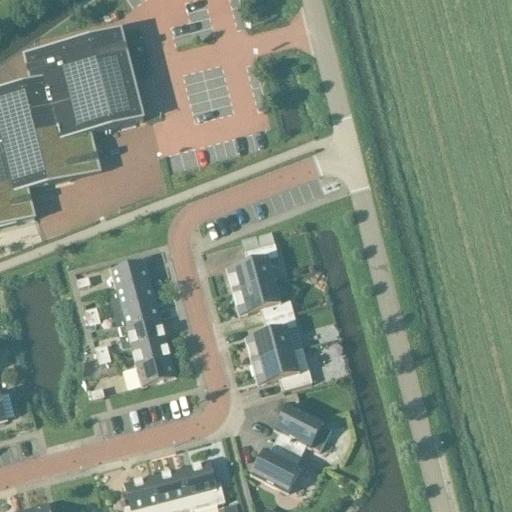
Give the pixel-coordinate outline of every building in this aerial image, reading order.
[(0,232),(35,224),(28,196),(70,185),(101,177),(98,167),(91,139),(145,126),(144,121),(134,83),(122,36),(37,58),(23,61),(30,88),(0,95),(0,232)] [(274,248),(244,257),(248,269),(230,273),(232,283),(229,284),(233,297),(274,286),(268,264),(278,261),(274,248)] [(149,286),(144,266),(111,275),(116,295),(149,286)] [(76,285),(79,293),(90,290),(88,282),(76,285)] [(154,305),(149,286),(116,295),(107,297),(112,316),(154,305)] [(260,314),(263,326),(293,318),(290,305),(280,308),(274,286),(233,297),(236,310),(239,309),(242,319),(260,314)] [(159,324),(154,305),(112,316),(118,335),(159,324)] [(85,315),(87,323),(98,320),(96,312),(85,315)] [(297,331),(293,318),(263,326),(266,338),(248,343),(251,353),(248,354),(252,366),(293,355),(287,334),(297,331)] [(98,320),(87,323),(89,331),(100,328),(98,320)] [(165,343),(159,324),(118,335),(123,354),(132,352),(165,343)] [(170,362),(165,343),(132,352),(137,371),(170,362)] [(95,354),(97,362),(109,358),(106,351),(95,354)] [(299,377),(293,355),(252,366),(255,379),(258,379),(260,389),(279,384),(282,396),(312,387),(308,375),(299,377)] [(109,358),(97,362),(99,369),(111,366),(109,358)] [(175,382),(170,362),(137,371),(142,391),(175,382)] [(104,401),(102,393),(90,397),(93,405),(104,401)] [(283,430),(275,447),(301,461),(306,451),(310,453),(311,452),(320,456),(331,435),(322,430),(322,429),(287,411),(278,428),(283,430)] [(301,461),(275,447),(265,465),(261,463),(252,480),(287,498),(299,474),(295,472),(301,461)] [(207,511),(225,507),(220,488),(215,489),(209,466),(208,467),(192,471),(193,473),(181,476),(190,511),(207,511)] [(190,511),(181,476),(179,477),(169,479),(169,477),(153,481),(160,511),(190,511)] [(160,511),(153,481),(152,481),(152,484),(142,487),(141,484),(124,489),(130,511),(126,511),(160,511)]
